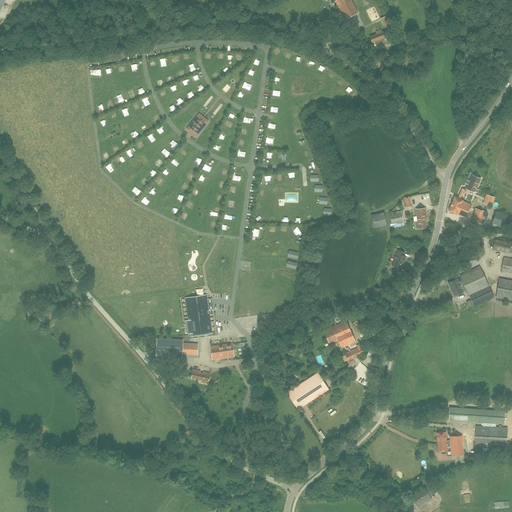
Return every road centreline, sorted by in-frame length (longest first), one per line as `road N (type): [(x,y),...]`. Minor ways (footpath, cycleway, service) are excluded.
road 1 (unclassified): [(293,491),(211,444),(50,240),(0,216)]
road 2 (tertiary): [(293,491),(372,418),(387,350),(433,244),(446,179)]
road 3 (unclassified): [(446,179),(348,64),(302,38),(189,0)]
road 4 (track): [(0,50),(217,13)]
road 5 (track): [(334,42),(366,48),(467,31)]
road 6 (tertiary): [(446,179),(511,78)]
